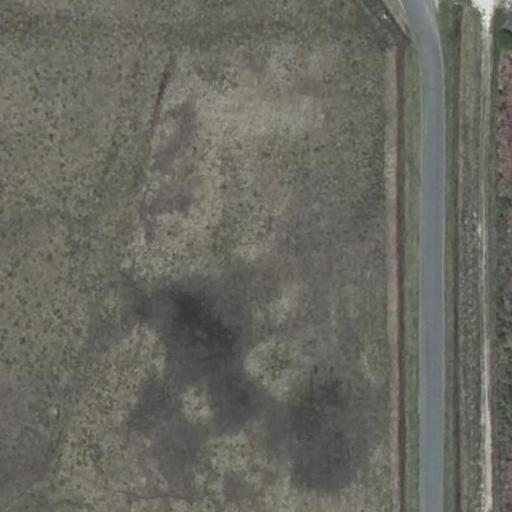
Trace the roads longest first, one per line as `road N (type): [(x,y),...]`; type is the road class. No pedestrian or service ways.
road 1 (unclassified): [(418,0),(433,83),(434,511)]
road 2 (track): [(488,0),(491,511)]
